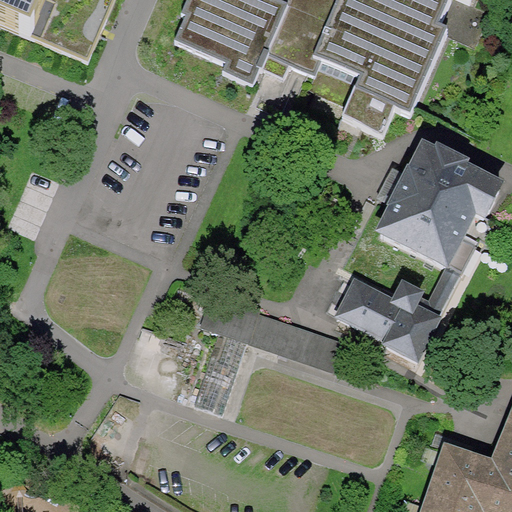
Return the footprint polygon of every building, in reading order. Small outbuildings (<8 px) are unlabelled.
[(135,0),(0,0),(0,37),(104,77),(135,0)] [(438,31),(452,0),(188,0),(181,17),(186,19),(174,45),(226,68),(222,75),(253,89),(259,73),(262,74),(262,73),(267,75),(283,82),(290,68),(314,79),(310,90),(349,107),(342,122),(383,140),(395,112),(410,119),(447,35),(438,31)] [(395,307),(355,286),(338,320),(388,346),(386,349),(416,364),(437,324),(436,324),(460,276),(462,277),(475,252),(460,244),(474,218),(483,222),(498,193),(462,174),(464,170),(449,163),(438,157),(436,161),(424,154),(411,180),(409,179),(401,194),(392,211),(394,212),(381,238),(446,272),(429,305),(403,291),(395,307)] [(219,335),(194,408),(222,418),(247,344),(248,345),(251,337),(339,366),(345,348),(257,319),(258,315),(212,299),(201,329),(219,335)] [(511,511),(511,424),(494,469),(511,475),(511,511)] [(467,469),(469,461),(446,454),(428,508),(439,511),(511,511),(511,475),(494,469),(491,476),(477,472),(467,469)]
